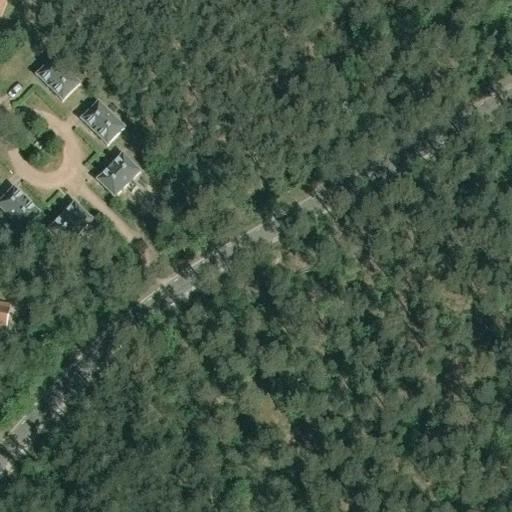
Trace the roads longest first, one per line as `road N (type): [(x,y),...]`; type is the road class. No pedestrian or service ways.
road 1 (tertiary): [(0,459),(92,354),(187,278),(511,94)]
road 2 (track): [(64,178),(187,278)]
